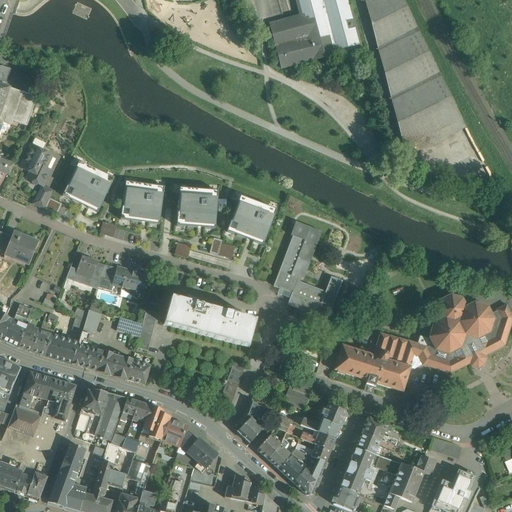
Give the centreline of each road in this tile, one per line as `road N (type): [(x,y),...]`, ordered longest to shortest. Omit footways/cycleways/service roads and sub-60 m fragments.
road 1 (residential): [(0,202),(109,246),(259,286),(270,303),(266,335),(221,438)]
road 2 (residential): [(358,398),(469,432),(511,418)]
road 3 (residential): [(221,438),(150,397),(86,381)]
road 4 (residential): [(314,511),(358,398)]
